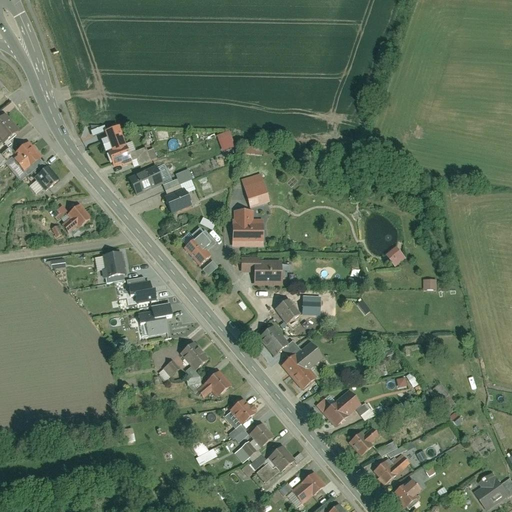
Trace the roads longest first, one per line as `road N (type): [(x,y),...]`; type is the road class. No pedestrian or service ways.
road 1 (tertiary): [(373,511),(76,157),(30,67)]
road 2 (track): [(0,258),(143,237)]
